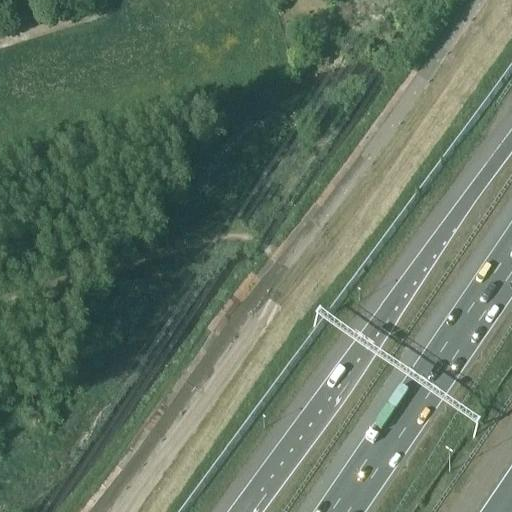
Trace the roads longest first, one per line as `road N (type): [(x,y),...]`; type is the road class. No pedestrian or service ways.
road 1 (residential): [(86,511),(261,295),(481,0)]
road 2 (motorway): [(511,146),(248,511)]
road 3 (motorway): [(511,264),(337,511)]
road 4 (unknown): [(0,255),(155,217),(251,231),(289,256)]
